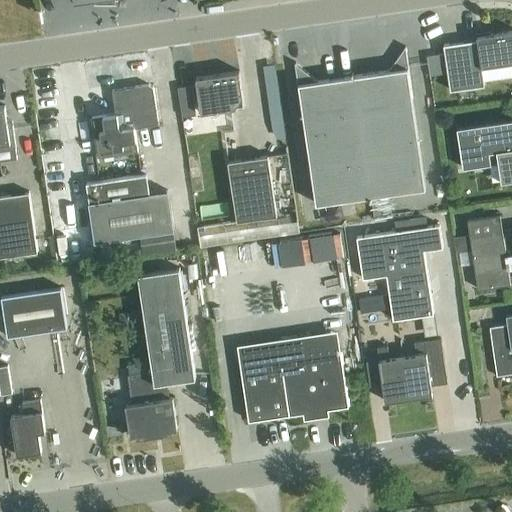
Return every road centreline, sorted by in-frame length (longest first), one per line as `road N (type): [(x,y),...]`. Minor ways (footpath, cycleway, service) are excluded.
road 1 (tertiary): [(6,511),(346,469),(421,446),(511,438)]
road 2 (residential): [(415,0),(0,61)]
